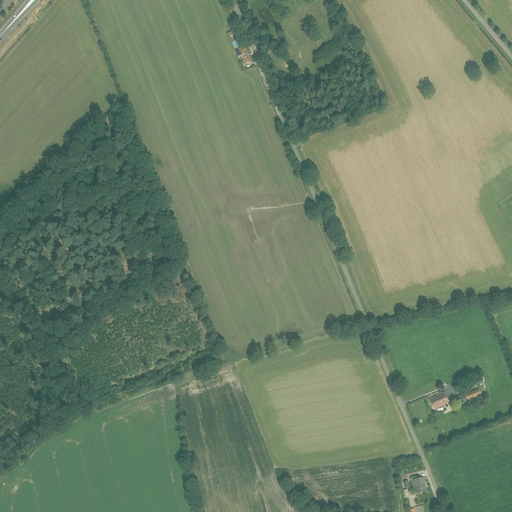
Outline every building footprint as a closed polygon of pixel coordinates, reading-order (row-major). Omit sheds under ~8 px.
[(250,62),(247,55),(244,47),(239,48),(243,56),(246,63),(250,62)] [(469,388),(483,383),(481,378),(468,383),(469,388)] [(482,396),(479,389),(465,394),(465,393),(453,398),(457,406),(468,401),(482,396)] [(434,410),(449,402),(444,392),(428,399),(434,410)] [(426,492),(425,485),(424,477),(413,480),(414,487),(415,487),(416,494),(426,492)]
